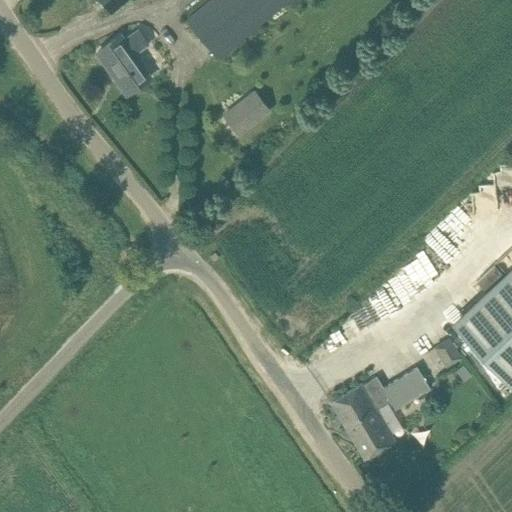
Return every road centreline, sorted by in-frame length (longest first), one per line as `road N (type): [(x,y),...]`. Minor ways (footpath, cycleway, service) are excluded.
road 1 (unclassified): [(367,511),(176,239)]
road 2 (unclassified): [(176,239),(84,133),(0,13)]
road 3 (unclassified): [(0,423),(176,239)]
